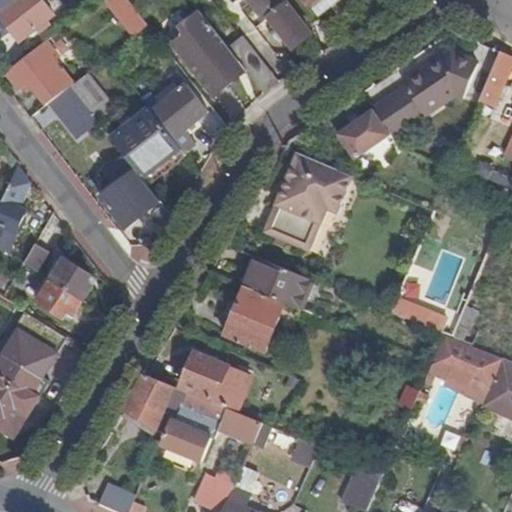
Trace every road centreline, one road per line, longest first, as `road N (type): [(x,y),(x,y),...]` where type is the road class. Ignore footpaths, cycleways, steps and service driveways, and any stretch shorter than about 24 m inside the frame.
road 1 (residential): [(156,311),(268,129),(454,0)]
road 2 (residential): [(156,311),(0,109)]
road 3 (residential): [(34,510),(156,311)]
